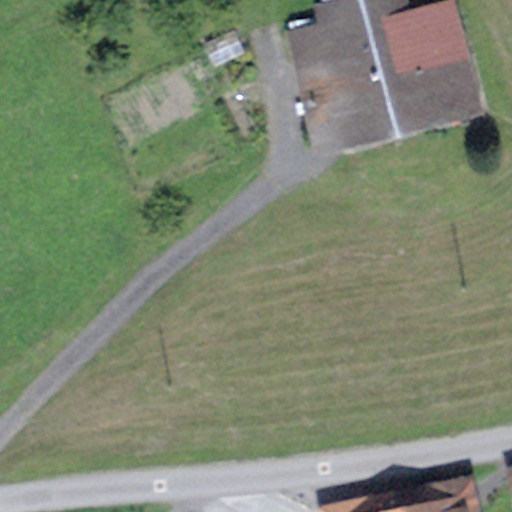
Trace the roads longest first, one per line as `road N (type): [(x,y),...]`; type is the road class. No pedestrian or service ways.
road 1 (unclassified): [(0,502),(318,470),(511,432)]
road 2 (track): [(0,442),(149,271),(298,173)]
